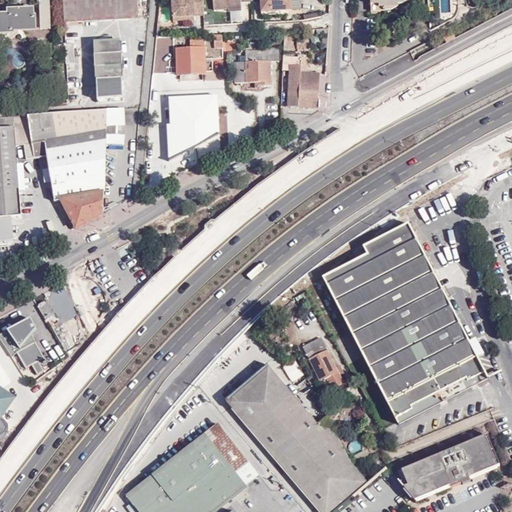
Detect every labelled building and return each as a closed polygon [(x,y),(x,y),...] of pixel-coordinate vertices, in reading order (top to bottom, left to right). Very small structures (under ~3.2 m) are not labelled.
[(51,29),(49,0),(37,0),(37,4),(40,4),(40,29),(51,29)] [(137,0),(63,0),(64,21),(138,17),(137,0)] [(194,15),(204,15),(203,0),(172,0),(174,17),(194,15)] [(251,2),(251,0),(213,0),(214,10),(241,8),(241,2),(251,2)] [(260,0),(261,8),(276,7),(276,11),(291,10),(290,0),(260,0)] [(276,7),(261,8),(262,16),(276,15),(276,11),(276,7)] [(0,14),(0,32),(13,32),(13,30),(25,30),(35,30),(35,16),(33,16),(33,9),(9,9),(9,14),(0,14)] [(13,32),(0,32),(0,37),(4,38),(6,40),(9,40),(16,36),(25,30),(13,30),(13,32)] [(114,41),(113,35),(100,36),(100,38),(95,39),(97,79),(122,78),(121,40),(114,41)] [(222,48),(222,35),(214,35),(215,48),(222,48)] [(205,74),(204,41),(190,41),(190,48),(176,48),(177,75),(205,74)] [(66,44),(66,64),(75,63),(74,44),(66,44)] [(254,61),(253,51),(244,51),(245,62),(234,63),(235,83),(254,83),(254,89),(260,88),(261,85),(271,86),(271,61),(279,61),(278,48),(262,48),(262,51),(262,61),(254,61)] [(262,51),(253,51),(254,61),(262,61),(262,51)] [(301,58),(283,57),(283,73),(289,73),(290,65),(301,65),(301,58)] [(301,71),(301,65),(290,65),(289,73),(288,107),(318,108),(320,71),(301,71)] [(103,97),(104,110),(106,110),(117,109),(140,107),(139,96),(103,97)] [(106,139),(124,140),(125,125),(117,124),(117,109),(106,110),(106,139)] [(61,198),(104,191),(106,144),(106,139),(106,110),(104,110),(28,116),(32,144),(34,157),(47,156),(54,201),(57,201),(62,200),(61,198)] [(0,117),(0,240),(12,239),(11,224),(10,224),(9,216),(21,215),(19,191),(17,164),(16,146),(25,145),(26,159),(34,157),(32,144),(28,116),(0,117)] [(17,164),(19,191),(26,191),(24,164),(17,164)] [(77,227),(104,212),(104,191),(61,198),(62,200),(77,227)] [(74,228),(77,227),(62,200),(57,201),(69,224),(71,224),(74,228)] [(488,378),(410,224),(363,247),(367,255),(323,277),(398,424),(488,378)] [(0,254),(0,267),(0,268),(8,264),(2,253),(0,254)] [(46,303),(37,308),(46,324),(55,319),(46,303)] [(71,343),(83,337),(88,334),(79,318),(60,328),(66,338),(69,344),(71,343)] [(36,375),(43,372),(37,362),(43,358),(30,335),(35,329),(29,319),(0,335),(0,340),(12,358),(16,353),(25,369),(31,366),(36,375)] [(66,338),(60,328),(56,321),(52,323),(62,340),(66,338)] [(79,351),(85,342),(83,337),(71,343),(73,348),(77,346),(79,351)] [(321,338),(306,346),(303,347),(320,381),(326,379),(331,389),(343,383),(321,338)] [(68,355),(70,357),(72,361),(79,351),(77,346),(73,348),(68,354),(68,355)] [(70,357),(59,364),(65,371),(72,361),(70,357)] [(346,454),(327,416),(317,424),(293,395),(285,386),(268,367),(227,402),(252,431),(320,511),(331,511),(366,484),(367,483),(352,465),(346,454)] [(285,386),(293,395),(303,387),(295,377),(285,386)] [(0,418),(1,417),(14,399),(0,389),(0,418)] [(217,424),(126,496),(138,511),(234,511),(232,511),(214,511),(247,487),(246,486),(259,476),(217,424)] [(414,501),(451,486),(448,479),(453,477),(454,480),(459,478),(460,482),(461,484),(469,481),(468,479),(496,467),(484,437),(400,471),(404,480),(398,483),(414,501)] [(352,465),(367,459),(362,447),(346,454),(352,465)] [(451,486),(460,482),(459,478),(454,480),(453,477),(448,479),(451,486)]
